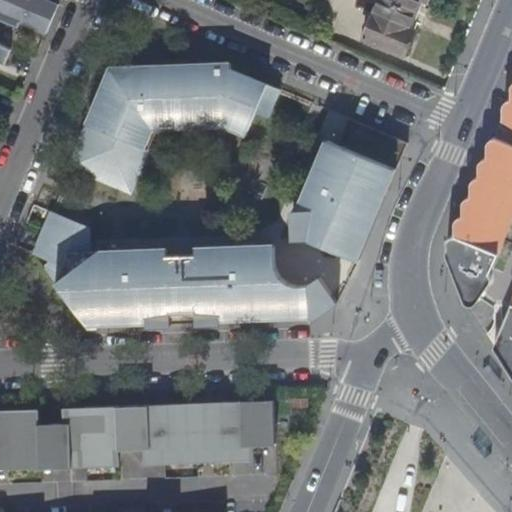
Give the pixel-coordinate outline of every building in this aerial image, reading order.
[(0,0),(0,21),(2,22),(11,0),(0,0)] [(45,34),(58,4),(48,0),(11,0),(2,22),(15,27),(17,22),(45,34)] [(409,25),(415,11),(389,0),(379,0),(364,36),(405,53),(416,28),(409,25)] [(389,0),(415,11),(419,0),(389,0)] [(0,61),(7,64),(13,50),(0,44),(0,61)] [(258,111),(271,117),(283,89),(270,84),(271,81),(234,66),(233,60),(111,65),(87,123),(83,132),(68,167),(134,196),(157,128),(227,126),(249,136),(258,111)] [(511,83),(510,84),(509,98),(508,99),(504,100),(502,104),(501,116),(500,118),(511,125),(511,83)] [(341,145),(331,140),(320,165),(316,177),(302,210),(296,210),(297,237),(307,237),(363,262),(389,194),(410,142),(352,119),(341,145)] [(466,196),(462,199),(463,213),(453,232),(451,234),(447,237),(446,254),(462,295),(465,300),(473,301),(480,294),(491,275),(491,272),(511,219),(511,133),(497,125),(493,135),(489,137),(486,141),(485,153),(477,174),(472,176),(470,180),(469,194),(466,196)] [(149,325),(149,328),(175,328),(175,314),(199,313),(199,324),(232,321),(317,320),(342,302),(326,276),(310,284),(307,285),(302,286),(297,285),(292,284),(287,281),(282,276),(278,271),(277,268),(277,264),(276,261),(275,244),(197,246),(197,254),(171,255),(171,247),(102,249),(94,255),(92,227),(50,210),(33,252),(50,261),(47,268),(89,324),(149,325)] [(511,298),(506,311),(507,311),(493,344),(511,374),(511,298)] [(61,406),(62,421),(39,421),(39,408),(0,408),(0,469),(122,467),(121,449),(148,449),(148,462),(254,459),(253,445),(275,445),(274,400),(61,406)]
